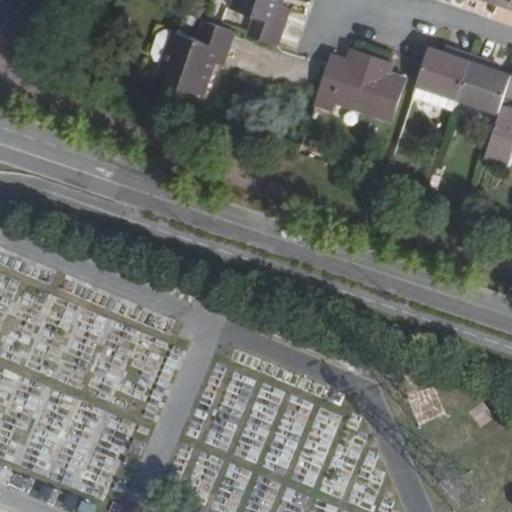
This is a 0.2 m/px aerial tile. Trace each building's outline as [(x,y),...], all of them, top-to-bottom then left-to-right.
[(246,14),(240,33),(271,43),(282,6),(273,3),(274,0),(226,0),(225,7),(246,14)] [(231,30),(201,20),(195,39),(171,32),(154,82),(197,96),(208,63),(218,66),(231,30)] [(417,90),(458,104),(475,55),(453,48),(451,54),(445,52),(430,47),(425,62),(417,90)] [(354,61),(357,51),(352,49),(348,59),(354,61)] [(333,54),(317,105),(334,111),(336,103),(391,122),(406,80),(389,74),(392,64),(357,51),(354,61),(348,59),(333,54)] [(458,104),(499,118),(500,115),(504,104),(511,78),(511,74),(497,70),(491,68),(493,61),(475,55),(458,104)] [(499,64),(493,61),(491,68),(497,70),(499,64)] [(499,118),(482,169),(506,176),(511,159),(511,119),(500,115),(499,118)]
